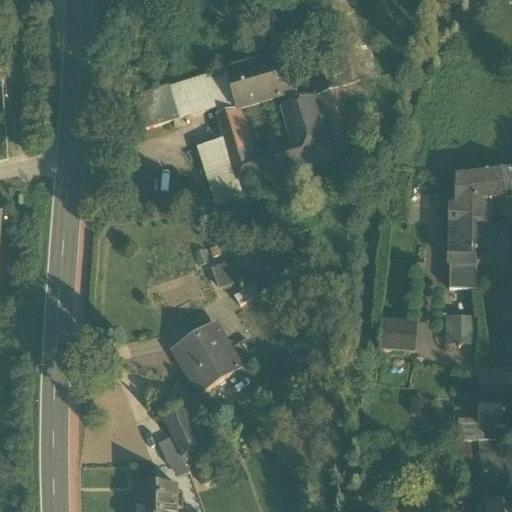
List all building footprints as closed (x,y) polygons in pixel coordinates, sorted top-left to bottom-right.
[(377,80),(354,2),(353,0),(300,0),(325,83),(328,94),(344,90),(362,84),(377,80)] [(252,84),(258,105),(295,94),(284,56),(235,70),(240,87),(252,84)] [(216,109),(218,116),(239,110),(258,105),(252,84),(240,87),(235,70),(207,79),(216,109)] [(207,79),(176,88),(163,92),(172,122),(185,119),(216,109),(207,79)] [(315,98),(328,94),(325,83),(300,90),(304,102),(315,98)] [(344,90),(351,117),(370,111),(362,84),(344,90)] [(328,94),(315,98),(332,155),(360,146),(351,117),(344,90),(328,94)] [(172,122),(163,92),(138,99),(136,132),(172,122)] [(285,107),(295,142),(302,163),(332,155),(315,98),(304,102),(285,107)] [(244,129),(239,110),(218,116),(223,135),(244,129)] [(252,155),(244,129),(223,135),(225,139),(237,182),(302,163),(295,142),(252,155)] [(237,182),(225,139),(201,146),(218,204),(241,197),(237,182)] [(511,169),(466,177),(470,202),(483,202),(493,202),(511,198),(511,169)] [(457,202),(470,202),(466,177),(457,178),(457,202)] [(488,208),(483,208),(457,209),(450,209),(450,226),(457,226),(456,251),(450,251),(449,267),(477,267),(478,267),(475,255),(476,247),(477,225),(488,226),(488,208)] [(488,226),(477,225),(476,247),(498,248),(499,227),(488,226)] [(213,271),(220,291),(233,285),(227,266),(213,271)] [(476,293),(477,267),(449,267),(449,292),(476,293)] [(234,298),(240,308),(260,296),(254,286),(234,298)] [(450,346),(474,346),(474,322),(449,322),(450,346)] [(379,351),(415,354),(417,326),(381,323),(379,351)] [(173,351),(182,366),(196,358),(201,366),(215,358),(218,362),(230,353),(219,336),(221,335),(219,332),(217,333),(213,326),(173,351)] [(242,371),(230,353),(218,362),(215,358),(201,366),(196,358),(182,366),(201,397),(242,371)] [(487,427),(511,426),(511,398),(478,399),(478,421),(478,427),(487,427)] [(183,459),(186,466),(205,456),(181,406),(161,417),(182,459),(183,459)] [(479,443),(487,443),(487,427),(478,427),(478,421),(461,421),(462,443),(479,443)] [(158,446),(168,467),(181,460),(171,439),(158,446)] [(479,443),(481,459),(509,454),(507,442),(487,443),(479,443)] [(511,480),(511,479),(509,454),(481,459),(485,485),(511,480)] [(182,459),(181,460),(168,467),(179,479),(186,477),(190,475),(186,466),(183,459),(182,459)] [(137,487),(136,511),(176,511),(177,487),(137,487)]
